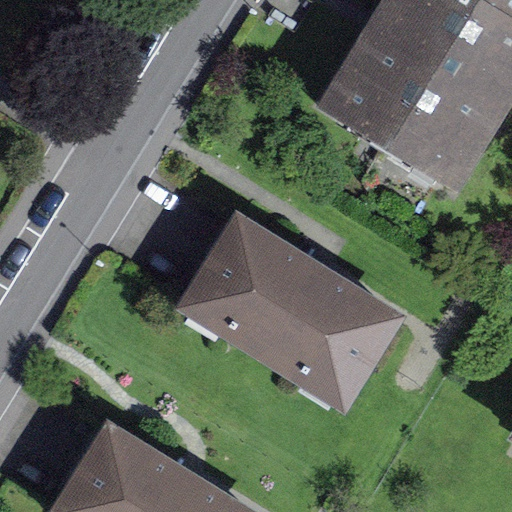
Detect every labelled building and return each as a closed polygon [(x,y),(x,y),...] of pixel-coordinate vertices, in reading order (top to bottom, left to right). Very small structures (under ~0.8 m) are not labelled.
[(511,20),(477,0),(375,0),(300,126),(444,212),(511,99),(511,20)] [(511,0),(477,0),(511,20),(511,0)] [(393,330),(219,226),(159,326),(334,430),(393,330)] [(511,469),(511,426),(493,458),(511,469)] [(217,511),(91,436),(45,511),(217,511)]
